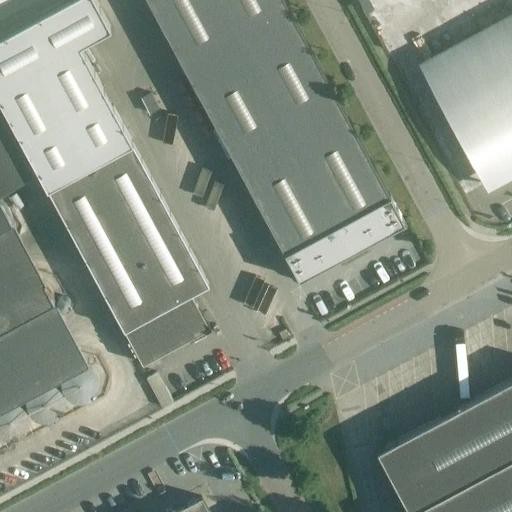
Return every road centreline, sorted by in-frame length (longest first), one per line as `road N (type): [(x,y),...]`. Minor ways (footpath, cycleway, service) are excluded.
road 1 (unclassified): [(469,276),(323,0)]
road 2 (unclassified): [(250,416),(265,388),(469,276)]
road 3 (unclassified): [(38,511),(197,422),(230,412),(250,416)]
